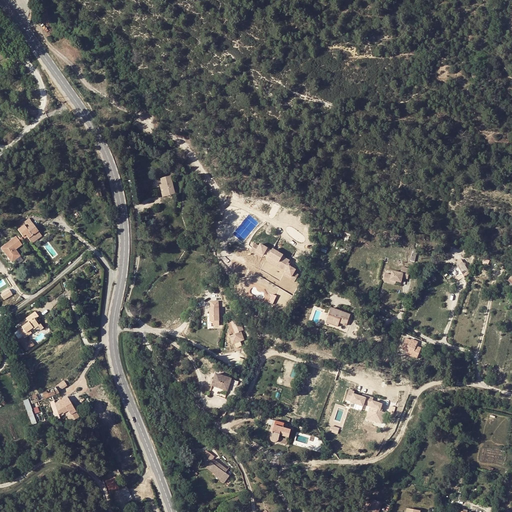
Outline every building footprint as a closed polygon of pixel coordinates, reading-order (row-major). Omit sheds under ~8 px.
[(165,196),(175,194),(171,177),(170,176),(161,178),(162,184),(165,196)] [(31,243),(42,236),(31,221),(30,221),(28,219),(24,222),(26,224),(22,227),(18,230),(23,237),(26,235),(30,241),(31,243)] [(16,250),(22,245),(20,243),(18,240),(17,238),(16,237),(1,248),(12,262),(20,256),(16,250)] [(263,255),(267,258),(268,256),(272,251),(260,244),(259,246),(255,244),(251,251),(255,254),(256,251),(263,255)] [(272,251),(268,256),(279,262),(276,266),(284,271),(288,263),(290,261),(283,256),(283,255),(273,249),(272,251)] [(279,262),(268,256),(267,258),(266,260),(276,266),(279,262)] [(462,263),(459,265),(465,275),(469,273),(462,263)] [(465,275),(459,265),(457,266),(463,277),(465,275)] [(296,270),(289,266),(285,272),(285,273),(291,277),(290,279),(295,282),(299,275),(296,273),(295,274),(294,273),(294,272),(296,270)] [(386,274),(385,281),(391,282),(391,280),(403,282),(403,277),(404,275),(409,276),(410,268),(402,267),(401,272),(393,271),(392,275),(386,274)] [(5,300),(13,294),(9,288),(1,294),(5,300)] [(210,314),(210,316),(209,316),(209,321),(212,321),(212,326),(218,325),(217,301),(209,302),(209,308),(208,309),(208,314),(210,314)] [(330,319),(335,321),(334,324),(340,327),(342,321),(345,322),(344,324),(349,325),(353,315),(334,308),(330,319)] [(26,350),(31,347),(27,342),(24,338),(32,333),(31,331),(38,326),(39,325),(34,319),(38,316),(35,312),(20,322),(23,326),(18,330),(23,336),(18,339),(26,350)] [(243,329),(238,318),(231,321),(235,332),(229,335),(232,342),(243,338),(240,330),(243,329)] [(415,345),(417,342),(410,339),(409,343),(410,344),(408,349),(419,353),(421,348),(415,345)] [(232,379),(216,374),(212,386),(228,391),(232,379)] [(32,404),(39,401),(49,397),(52,396),(59,393),(58,392),(67,386),(63,381),(55,387),(29,396),(32,404)] [(71,422),(79,418),(73,407),(70,402),(67,396),(55,403),(54,401),(50,402),(54,416),(59,415),(59,417),(64,414),(62,412),(67,409),(68,411),(65,412),(71,422)] [(29,398),(23,400),(32,424),(37,422),(29,398)] [(378,415),(377,419),(376,422),(382,423),(385,413),(379,411),(381,404),(372,401),(369,412),(378,415)] [(42,411),(35,413),(39,423),(45,421),(42,411)] [(291,430),(283,428),(284,423),(275,421),(274,426),(270,438),(270,439),(271,440),(272,441),(272,442),(273,442),(274,442),(275,442),(276,442),(277,441),(278,440),(287,442),(291,430)] [(95,439),(100,438),(98,430),(83,435),(85,441),(95,438),(95,439)] [(206,451),(203,455),(212,461),(213,459),(215,456),(206,451)] [(227,470),(213,459),(212,461),(206,468),(215,475),(221,479),(219,480),(224,483),(229,476),(225,473),(227,470)] [(114,478),(106,481),(110,492),(118,489),(114,478)] [(129,493),(123,496),(126,503),(133,499),(129,493)] [(375,511),(378,507),(379,508),(381,504),(372,499),(368,509),(374,511),(375,511)]
